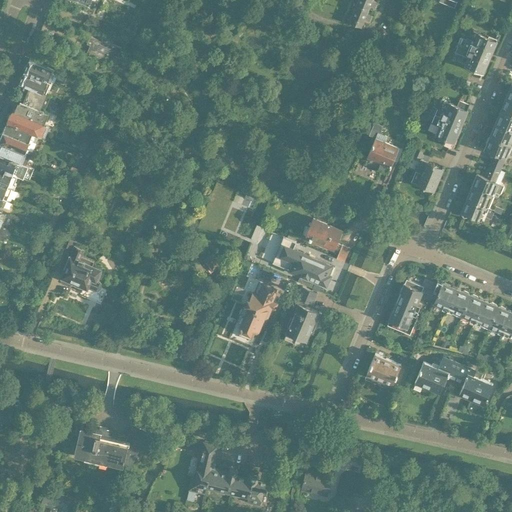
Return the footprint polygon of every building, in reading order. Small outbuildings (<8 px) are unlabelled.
[(99,0),(70,0),(71,1),(95,11),(99,0)] [(371,0),(358,0),(357,3),(355,9),(367,13),(370,6),(375,8),(377,3),(372,0),(371,0)] [(355,9),(352,16),(349,22),(361,27),(364,19),(369,21),(372,15),(367,13),(355,9)] [(495,46),(495,44),(496,41),(479,33),(476,43),(470,40),(467,39),(466,40),(461,37),(458,44),(460,44),(489,57),(493,49),(494,48),(495,46)] [(89,45),(86,54),(111,64),(114,56),(117,57),(117,58),(122,48),(112,44),(113,41),(103,37),(101,41),(90,36),(86,45),(87,44),(89,45)] [(466,66),(483,73),(484,70),(486,69),(487,66),(486,64),(489,57),(460,44),(458,50),(461,51),(462,51),(464,52),(465,55),(470,57),(466,66)] [(198,66),(202,70),(204,67),(207,68),(211,64),(211,60),(208,56),(204,56),(201,60),(201,63),(198,66)] [(52,68),(29,58),(24,70),(53,82),(55,81),(59,73),(57,70),(52,68)] [(53,82),(24,70),(19,82),(24,84),(45,93),(47,88),(50,90),(53,82)] [(51,95),(45,93),(24,84),(18,100),(20,101),(45,111),(51,95)] [(511,99),(506,97),(501,110),(511,114),(511,99)] [(466,113),(470,104),(460,100),(458,106),(450,103),(446,113),(442,111),(440,116),(461,125),(464,119),(465,118),(466,115),(466,113)] [(47,112),(45,111),(20,101),(17,107),(14,106),(12,111),(10,111),(9,112),(8,113),(8,114),(7,115),(7,116),(7,118),(7,119),(8,120),(7,122),(32,131),(44,136),(49,125),(43,123),(47,112)] [(511,114),(501,110),(496,123),(511,129),(511,114)] [(461,125),(440,116),(438,122),(441,123),(437,134),(445,138),(443,143),(452,147),(455,139),(456,138),(461,125)] [(402,148),(385,140),(387,136),(381,133),(382,124),(375,121),(369,134),(373,135),(370,140),(373,142),(367,155),(381,161),(378,168),(388,173),(393,159),(397,161),(402,148)] [(0,139),(27,151),(29,152),(33,143),(28,141),(32,131),(7,122),(3,131),(0,132),(0,133),(0,139)] [(511,129),(496,123),(490,136),(511,145),(511,143),(511,129)] [(511,157),(511,144),(511,145),(490,136),(490,137),(489,137),(486,143),(487,143),(484,150),(485,150),(485,149),(495,153),(490,165),(500,169),(505,156),(504,156),(505,155),(511,157)] [(0,153),(22,163),(27,151),(0,139),(0,153)] [(442,170),(442,169),(443,166),(442,168),(434,164),(434,163),(433,163),(432,164),(428,162),(428,161),(426,160),(429,152),(428,152),(429,151),(425,149),(425,150),(414,146),(415,145),(414,145),(411,154),(411,153),(422,157),(421,158),(421,159),(416,170),(416,171),(412,181),(411,180),(411,181),(423,186),(422,188),(423,188),(423,189),(432,193),(431,193),(432,193),(434,188),(435,187),(437,184),(437,182),(440,175),(441,174),(442,170)] [(34,168),(22,163),(0,153),(0,167),(13,173),(17,174),(29,179),(34,168)] [(100,173),(105,162),(104,162),(106,158),(99,156),(93,170),(100,173)] [(13,173),(0,167),(0,181),(12,187),(15,188),(17,182),(14,181),(17,174),(13,173)] [(478,173),(473,186),(494,195),(499,182),(495,181),(499,172),(489,167),(485,176),(478,173)] [(12,187),(0,181),(0,195),(7,199),(12,187)] [(473,186),(467,198),(489,207),(494,195),(473,186)] [(494,209),(489,207),(467,198),(462,211),(463,211),(463,213),(463,214),(463,215),(464,216),(465,216),(466,216),(467,216),(469,214),(484,220),(486,215),(491,217),(493,213),(494,209)] [(340,250),(337,258),(343,261),(349,247),(343,244),(342,245),(337,242),(338,238),(340,238),(343,232),(341,231),(342,230),(313,218),(305,236),(334,248),(340,250)] [(284,236),(273,262),(285,267),(291,270),(294,271),(316,280),(326,284),(327,283),(329,282),(330,278),(329,277),(334,266),(293,249),(296,241),(287,237),(284,236)] [(65,238),(62,245),(69,248),(72,241),(65,238)] [(67,264),(62,277),(87,288),(91,278),(95,280),(95,279),(97,280),(101,271),(99,270),(99,269),(92,266),(94,261),(81,255),(84,249),(74,245),(66,264),(67,264)] [(217,261),(218,261),(215,257),(212,254),(205,260),(213,270),(220,264),(217,261)] [(263,267),(259,277),(269,281),(274,271),(263,267)] [(300,277),(298,282),(301,283),(313,288),(314,283),(300,277)] [(417,303),(422,291),(421,290),(422,285),(421,285),(409,280),(407,279),(405,283),(404,283),(402,288),(401,289),(399,293),(399,295),(397,301),(418,310),(420,305),(417,303)] [(426,293),(431,281),(425,279),(422,285),(421,290),(422,291),(426,293)] [(437,280),(436,283),(433,291),(438,293),(434,303),(443,306),(442,308),(447,310),(456,288),(450,286),(449,284),(446,283),(443,283),(437,280)] [(296,294),(301,283),(298,282),(296,281),(291,292),(296,294)] [(433,291),(436,283),(431,281),(426,293),(431,295),(433,291)] [(266,320),(272,307),(275,308),(277,304),(272,301),(277,289),(275,288),(266,284),(264,283),(258,296),(252,293),(246,307),(248,308),(240,326),(241,326),(239,329),(240,329),(240,330),(239,334),(251,339),(256,328),(259,329),(263,319),(266,320)] [(321,312),(310,308),(317,292),(302,286),(292,309),(296,311),(293,317),(291,316),(287,325),(289,326),(284,338),(294,343),(297,336),(305,340),(309,332),(313,333),(321,312)] [(462,291),(456,288),(447,310),(461,316),(470,294),(469,294),(468,292),(464,291),(462,291)] [(475,322),(484,300),(478,298),(477,296),(473,294),(471,295),(470,294),(461,316),(475,322)] [(489,328),(498,306),(497,306),(495,304),(492,302),(490,302),(484,300),(475,322),(489,328)] [(416,315),(418,310),(397,301),(394,307),(392,309),(391,313),(391,315),(389,320),(407,327),(412,313),(416,315)] [(502,334),(511,312),(506,309),(504,308),(501,306),(499,306),(498,306),(489,328),(502,334)] [(511,337),(511,311),(511,312),(502,334),(511,337)] [(444,338),(441,345),(447,347),(450,341),(444,338)] [(392,385),(401,364),(375,353),(365,376),(362,375),(361,378),(392,391),(393,388),(391,387),(392,384),(392,385)] [(440,392),(448,372),(456,375),(461,364),(443,356),(438,367),(423,361),(415,381),(440,392)] [(482,373),(461,364),(456,375),(465,379),(459,394),(484,404),(493,383),(480,378),(482,373)] [(12,407),(0,404),(0,421),(6,423),(6,422),(9,422),(8,423),(9,423),(13,407),(12,406),(12,407)] [(107,431),(81,425),(74,454),(120,465),(120,463),(123,464),(123,463),(132,465),(148,432),(148,431),(133,424),(134,425),(127,441),(105,436),(107,431)] [(285,452),(288,442),(280,440),(277,450),(285,452)] [(267,493),(269,484),(257,481),(258,475),(249,473),(248,479),(235,476),(236,470),(229,469),(228,472),(214,469),(215,464),(213,463),(217,446),(200,442),(197,460),(200,460),(198,471),(197,470),(196,478),(191,477),(186,499),(194,501),(196,492),(205,494),(206,487),(248,497),(247,501),(260,504),(263,492),(267,493)] [(327,495),(332,476),(323,474),(322,475),(316,474),(316,472),(306,470),(301,489),(312,492),(312,489),(319,491),(318,493),(327,495)] [(44,497),(37,511),(43,511),(46,507),(47,507),(48,507),(49,507),(50,507),(51,507),(52,507),(53,507),(54,507),(55,506),(56,506),(57,505),(58,505),(59,504),(59,503),(60,502),(61,502),(61,501),(62,500),(71,504),(73,498),(57,491),(44,497)]
